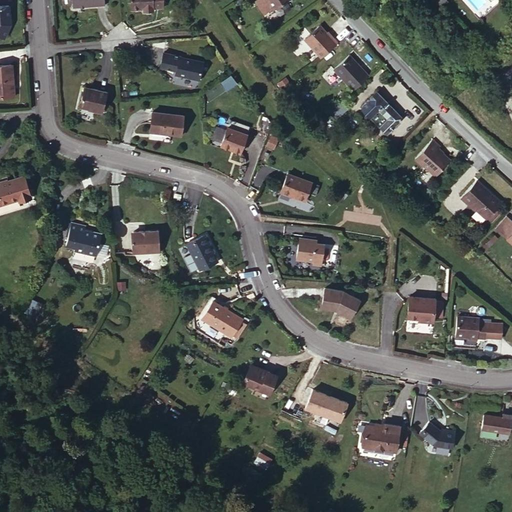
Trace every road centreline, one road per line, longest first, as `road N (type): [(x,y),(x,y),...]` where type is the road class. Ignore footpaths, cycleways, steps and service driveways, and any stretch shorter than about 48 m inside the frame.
road 1 (residential): [(511,374),(465,376),(333,346),(296,328),(260,277),(246,218),(228,192),(81,148),(45,124),(39,46)]
road 2 (residential): [(511,172),(336,0)]
